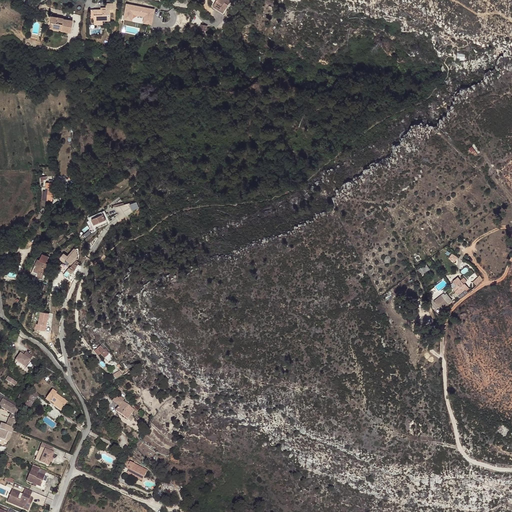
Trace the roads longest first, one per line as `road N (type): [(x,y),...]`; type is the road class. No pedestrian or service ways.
road 1 (track): [(511,471),(463,454),(442,355),(453,311),(504,276),(511,259)]
road 2 (residential): [(72,386),(61,320),(93,259),(75,320),(83,341)]
road 3 (residential): [(55,511),(89,425),(72,386)]
